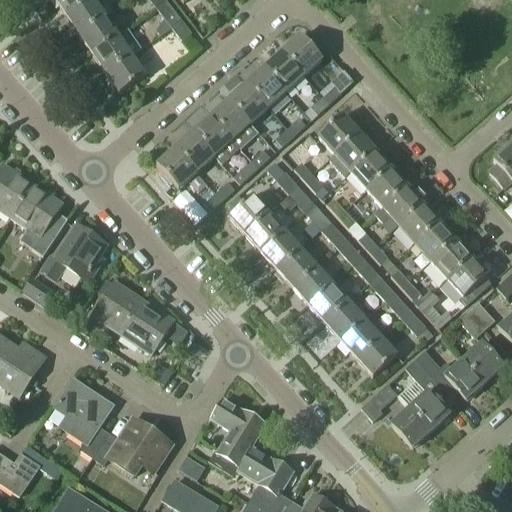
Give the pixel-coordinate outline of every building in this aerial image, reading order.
[(90,0),(51,0),(64,19),(90,0)] [(90,0),(64,19),(77,38),(104,20),(90,0)] [(157,14),(169,29),(179,22),(167,6),(157,14)] [(104,20),(77,38),(91,58),(118,39),(104,20)] [(179,22),(169,29),(181,45),(191,37),(179,22)] [(127,34),(118,40),(118,39),(91,58),(104,78),(131,59),(132,60),(141,53),(127,34)] [(299,39),(281,56),(303,80),(322,64),(316,58),(308,49),(299,39)] [(314,44),(308,49),(316,58),(322,53),(314,44)] [(286,96),(303,80),(281,56),(263,72),(286,96)] [(131,59),(104,78),(118,98),(145,80),(132,60),(131,59)] [(267,113),(286,96),(263,72),(245,88),(267,113)] [(227,104),(250,129),(267,113),(245,88),(227,104)] [(334,90),(322,101),(329,108),(341,98),(334,90)] [(329,108),(322,101),(310,112),(317,120),(329,108)] [(210,120),(232,145),(250,129),(227,104),(210,120)] [(333,159),(334,160),(358,138),(341,119),(317,141),(333,159)] [(210,120),(192,137),(214,161),(221,169),(230,161),(223,153),(232,145),(210,120)] [(286,133),(293,141),(305,130),(298,122),(286,133)] [(281,152),(293,141),(286,133),(274,144),(281,152)] [(192,137),(173,153),(195,177),(214,161),(192,137)] [(344,182),(350,178),(350,177),(374,155),(358,138),(334,160),(333,159),(328,164),(344,182)] [(511,148),(492,164),(496,169),(488,176),(503,193),(511,186),(511,148)] [(177,194),(195,177),(173,153),(155,169),(177,194)] [(250,165),(257,173),(270,162),(262,155),(250,165)] [(365,194),(366,195),(390,173),(374,155),(350,177),(350,178),(358,186),(358,190),(361,193),(365,194)] [(239,190),(257,173),(250,165),(232,182),(239,190)] [(293,174),(304,187),(312,180),(301,167),(293,174)] [(32,189),(13,175),(2,169),(0,172),(0,216),(10,222),(32,189)] [(406,191),(390,173),(366,195),(382,213),(406,191)] [(275,185),(288,200),(298,191),(285,177),(275,185)] [(312,180),(304,187),(315,198),(323,191),(312,180)] [(214,198),(221,206),(234,194),(227,187),(214,198)] [(62,208),(32,189),(10,222),(27,234),(19,246),(42,261),(66,224),(56,217),(62,208)] [(298,191),(288,200),(301,214),(311,206),(298,191)] [(382,213),(374,220),(381,228),(389,221),(398,231),(423,209),(406,191),(382,213)] [(221,206),(214,198),(203,209),(210,217),(221,206)] [(244,239),(268,218),(252,200),(228,221),(244,239)] [(336,222),(344,215),(333,203),(326,210),(336,222)] [(414,249),(439,227),(423,209),(398,231),(414,249)] [(320,235),(330,226),(317,212),(307,221),(320,235)] [(344,215),(336,222),(347,234),(355,227),(344,215)] [(285,236),(268,218),(244,239),(260,257),(285,236)] [(330,226),(320,235),(333,250),(343,241),(330,226)] [(430,267),(455,245),(439,227),(414,249),(430,267)] [(50,261),(41,275),(56,285),(66,272),(83,283),(100,259),(106,250),(76,229),(53,263),(50,261)] [(300,253),(285,236),(260,257),(276,275),(300,253)] [(358,245),(369,258),(377,251),(365,238),(358,245)] [(446,285),(471,263),(455,245),(430,267),(446,285)] [(352,270),(362,262),(349,248),(339,256),(352,270)] [(377,251),(369,258),(379,269),(387,262),(377,251)] [(316,271),(300,253),(276,275),(292,293),(316,271)] [(375,276),(362,262),(352,270),(365,285),(375,276)] [(487,281),(471,263),(446,285),(463,303),(470,296),(475,302),(489,288),(484,283),(487,281)] [(308,310),(332,289),(316,271),(292,293),(308,310)] [(390,281),(401,293),(409,286),(398,274),(390,281)] [(511,277),(495,292),(505,303),(511,296),(511,277)] [(32,283),(23,296),(43,310),(52,296),(32,283)] [(385,306),(394,298),(381,283),(371,292),(385,306)] [(103,303),(91,321),(120,340),(143,306),(114,286),(112,289),(105,300),(103,303)] [(409,286),(401,293),(412,305),(419,298),(409,286)] [(308,310),(324,328),(348,306),(332,289),(308,310)] [(407,312),(394,298),(385,306),(397,320),(407,312)] [(432,298),(417,311),(422,317),(433,329),(438,334),(451,322),(445,316),(440,320),(432,311),(438,305),(432,298)] [(143,306),(120,340),(150,360),(173,325),(143,306)] [(348,306),(324,328),(340,346),(364,324),(348,306)] [(478,307),(468,316),(484,335),(494,326),(478,307)] [(484,335),(468,316),(458,325),(474,344),(484,335)] [(426,332),(412,317),(403,326),(416,341),(426,332)] [(511,348),(511,319),(498,332),(511,348)] [(340,346),(356,364),(380,342),(364,324),(340,346)] [(0,389),(19,402),(45,362),(23,347),(18,354),(0,341),(0,389)] [(396,360),(380,342),(356,364),(372,382),(396,360)] [(481,348),(462,364),(484,388),(502,372),(481,348)] [(424,356),(415,364),(449,403),(458,396),(465,404),(484,388),(462,364),(452,373),(445,366),(439,372),(424,356)] [(425,397),(409,412),(430,435),(448,419),(441,411),(449,403),(415,364),(404,373),(425,397)] [(59,431),(84,448),(79,455),(92,464),(108,438),(98,431),(112,410),(73,384),(54,413),(66,421),(59,431)] [(387,389),(360,413),(372,426),(382,418),(379,415),(396,399),(387,389)] [(232,481),(238,471),(251,451),(265,429),(222,403),(210,423),(229,435),(216,456),(214,455),(207,467),(232,481)] [(430,435),(409,412),(390,428),(412,452),(430,435)] [(170,450),(132,424),(118,444),(108,438),(92,464),(103,471),(108,463),(134,481),(141,470),(152,477),(170,450)] [(261,485),(248,507),(256,511),(286,511),(290,506),(279,500),(293,476),(251,451),(238,471),(261,485)] [(0,488),(19,501),(38,471),(20,459),(14,469),(0,459),(0,488)] [(199,484),(206,470),(187,460),(180,474),(199,484)] [(216,511),(217,511),(174,485),(162,506),(171,511),(216,511)] [(98,511),(67,493),(54,511),(98,511)] [(334,511),(311,498),(302,511),(299,511),(290,506),(286,511),(334,511)]
